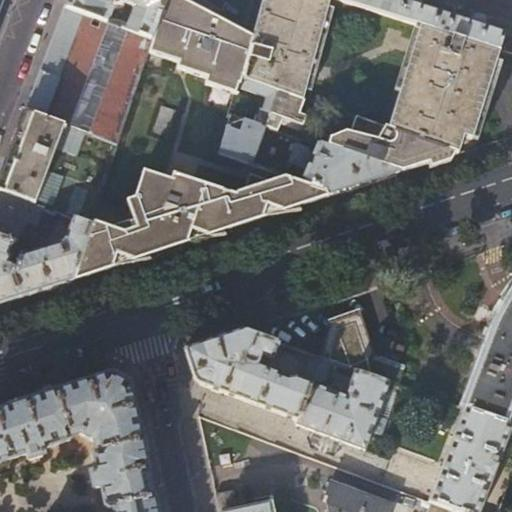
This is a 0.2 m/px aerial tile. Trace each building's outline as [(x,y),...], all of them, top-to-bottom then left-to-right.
[(68,0),(65,9),(106,24),(114,4),(128,10),(122,29),(153,40),(165,0),(68,0)] [(206,88),(237,96),(242,79),(253,36),(235,28),(210,15),(196,8),(181,0),(165,0),(153,40),(146,59),(177,67),(176,73),(207,82),(206,88)] [(301,101),(329,0),(262,0),(253,36),(242,79),(301,101)] [(337,0),(421,26),(500,51),(511,54),(511,37),(486,29),(484,18),(477,16),(471,24),(422,9),(420,0),(409,0),(407,4),(393,0),(337,0)] [(122,29),(106,24),(65,9),(46,57),(26,112),(118,146),(146,59),(153,40),(122,29)] [(472,139),(500,51),(421,26),(387,131),(455,156),(459,155),(465,137),(472,139)] [(387,131),(301,101),(242,79),(237,96),(231,116),(255,124),(261,107),(359,142),(367,152),(373,155),(369,165),(398,175),(410,171),(455,156),(387,131)] [(166,137),(175,111),(160,107),(151,133),(166,137)] [(92,224),(118,146),(26,112),(3,173),(0,180),(0,192),(61,215),(72,219),(91,226),(92,224)] [(265,128),(255,124),(231,116),(220,155),(253,166),(265,128)] [(344,193),(398,175),(369,165),(316,146),(314,152),(292,145),(287,163),(308,171),(302,184),(323,191),(326,198),(344,193)] [(296,208),(326,198),(323,191),(302,184),(285,178),(276,181),(252,175),(244,192),(236,195),(235,197),(173,176),(171,182),(143,173),(123,234),(92,224),(91,226),(73,282),(112,269),(177,247),(233,229),(296,208)] [(59,220),(61,215),(0,192),(0,305),(48,290),(73,282),(91,226),(72,219),(64,240),(60,245),(39,252),(35,242),(38,241),(43,232),(49,229),(54,218),(59,220)] [(355,313),(382,313),(382,289),(355,290),(355,313)] [(511,294),(508,300),(499,316),(496,315),(490,316),(488,321),(489,327),(492,329),(462,409),(506,424),(511,406),(511,294)] [(334,333),(328,362),(332,363),(355,371),(390,383),(394,385),(399,371),(372,362),(364,365),(366,362),(353,327),(334,333)] [(314,380),(321,360),(310,356),(301,381),(296,379),(289,380),(280,376),(281,374),(266,368),(265,371),(261,369),(262,366),(261,366),(264,359),(271,361),(274,360),(279,345),(241,332),(224,337),(184,350),(194,378),(195,381),(197,382),(199,384),(203,386),(298,422),(312,385),(314,380)] [(328,362),(321,360),(314,380),(324,383),(332,363),(328,362)] [(378,417),(390,383),(355,371),(346,397),(312,385),(298,422),(296,426),(365,451),(372,433),(380,435),(387,420),(378,417)] [(157,511),(131,388),(109,375),(0,410),(0,471),(8,469),(10,463),(9,461),(24,456),(26,460),(30,462),(41,459),(42,455),(41,450),(69,441),(69,438),(78,435),(94,444),(96,451),(93,456),(97,473),(93,474),(90,477),(93,489),(97,491),(101,490),(105,508),(109,511),(113,509),(113,511),(157,511)] [(506,424),(462,409),(428,502),(450,511),(453,511),(480,511),(484,504),(483,503),(511,426),(506,424)] [(324,511),(387,511),(390,505),(327,482),(322,496),(325,497),(323,503),(324,511)] [(219,511),(237,511),(234,493),(215,495),(217,503),(219,511)]
